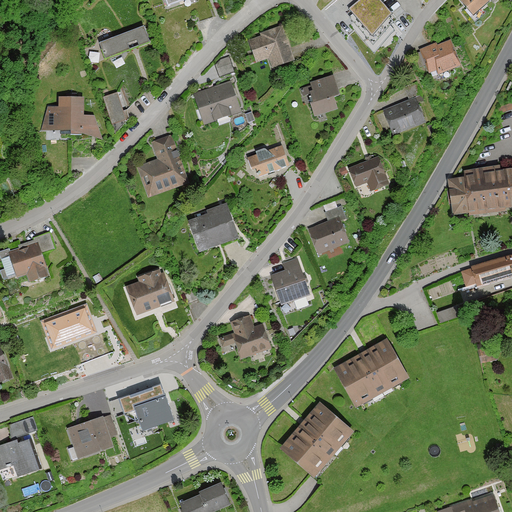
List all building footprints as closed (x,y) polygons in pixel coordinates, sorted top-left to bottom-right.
[(163,0),(167,9),(193,0),(163,0)] [(339,0),(352,16),(349,19),(356,30),(353,33),(374,55),(395,41),(392,36),(396,34),(390,28),(393,25),(390,21),(392,18),(377,0),(339,0)] [(497,0),(460,0),(475,18),(497,0)] [(282,24),(258,32),(261,40),(249,44),(256,62),(272,57),(275,65),(294,59),(282,24)] [(145,28),(99,44),(105,60),(151,44),(145,28)] [(463,67),(449,40),(421,54),(434,81),(463,67)] [(231,57),(219,61),(222,71),(234,67),(231,57)] [(336,76),(309,84),(315,104),(342,96),(336,76)] [(233,83),(193,93),(201,125),(242,115),(233,83)] [(105,99),(114,126),(127,122),(124,112),(118,95),(105,99)] [(85,99),(60,96),(59,108),(45,106),(42,132),(97,137),(99,117),(83,116),(85,99)] [(417,99),(385,109),(393,135),(426,125),(417,99)] [(511,102),(496,108),(498,115),(511,110),(511,102)] [(161,161),(139,168),(150,199),(192,185),(176,138),(155,146),(161,161)] [(283,148),(250,159),(257,180),(290,169),(283,148)] [(381,157),(349,165),(354,186),(369,182),(371,191),(389,186),(381,157)] [(463,172),(464,179),(501,173),(500,167),(497,168),(485,169),(472,171),(463,172)] [(464,179),(451,180),(456,216),(511,207),(511,171),(501,173),(464,179)] [(207,218),(192,222),(200,252),(239,241),(228,206),(206,212),(207,218)] [(328,222),(313,226),(320,253),(349,245),(340,211),(326,215),(328,222)] [(38,243),(42,255),(56,250),(50,234),(33,239),(34,242),(19,247),(19,249),(38,243)] [(19,249),(7,253),(16,279),(27,276),(30,284),(49,277),(42,255),(38,243),(19,249)] [(511,253),(510,254),(472,265),(461,270),(461,271),(466,285),(477,282),(478,283),(511,272),(511,253)] [(298,259),(283,265),(285,271),(274,275),(283,304),(310,295),(298,259)] [(163,273),(126,285),(138,320),(175,308),(163,273)] [(454,303),(437,310),(441,320),(459,313),(454,303)] [(86,304),(51,318),(62,348),(97,335),(86,304)] [(232,322),(235,333),(222,337),(226,352),(237,350),(240,360),(270,352),(263,325),(254,327),(252,317),(232,322)] [(388,340),(336,369),(358,408),(410,379),(388,340)] [(3,346),(0,347),(0,385),(14,381),(3,346)] [(119,399),(124,414),(135,410),(143,431),(173,420),(161,384),(119,399)] [(354,432),(320,405),(284,449),(318,476),(354,432)] [(111,415),(103,418),(110,437),(118,434),(111,415)] [(17,421),(20,434),(37,430),(34,416),(17,421)] [(102,416),(67,428),(77,459),(113,446),(110,437),(103,418),(102,416)] [(33,440),(0,450),(0,472),(15,468),(18,478),(42,471),(33,440)] [(224,488),(201,498),(207,511),(229,511),(233,510),(224,488)] [(470,502),(453,507),(454,511),(499,511),(495,497),(471,505),(470,502)] [(181,511),(207,511),(201,498),(179,507),(181,511)]
